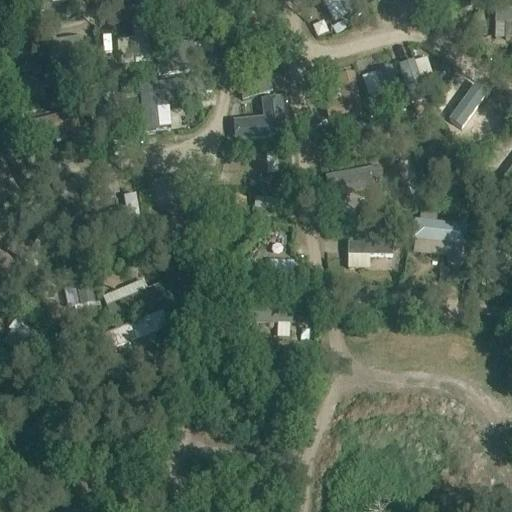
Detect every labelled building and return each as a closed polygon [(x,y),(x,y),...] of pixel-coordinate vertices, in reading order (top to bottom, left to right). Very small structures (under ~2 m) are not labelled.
[(49,0),(37,0),(40,16),(52,14),(49,0)] [(146,19),(132,20),(136,67),(150,66),(146,19)] [(84,46),(71,48),(76,83),(89,81),(84,46)] [(46,84),(40,49),(14,54),(20,88),(46,84)] [(177,77),(218,75),(217,61),(176,63),(177,77)] [(435,99),(454,74),(443,67),(425,92),(435,99)] [(354,77),(339,80),(348,126),(364,123),(354,77)] [(45,103),(54,100),(50,82),(40,85),(45,103)] [(193,99),(192,82),(143,86),(144,102),(193,99)] [(157,102),(141,104),(145,139),(160,138),(157,102)] [(485,154),(511,122),(489,103),(463,135),(485,154)] [(13,109),(18,121),(30,117),(25,104),(13,109)] [(22,127),(28,150),(80,136),(74,114),(22,127)] [(182,137),(200,135),(198,115),(180,116),(182,137)] [(101,117),(90,120),(95,142),(106,139),(101,117)] [(54,173),(77,163),(69,144),(46,154),(54,173)] [(469,199),(459,156),(444,160),(453,202),(469,199)] [(412,165),(416,185),(426,183),(421,163),(412,165)] [(136,197),(124,199),(130,230),(142,228),(136,197)] [(420,236),(465,238),(466,222),(421,220),(420,236)] [(189,223),(152,225),(153,238),(190,236),(189,223)] [(86,261),(73,264),(81,305),(94,303),(86,261)] [(250,280),(249,294),(296,298),(297,283),(250,280)] [(112,319),(164,298),(158,284),(106,306),(112,319)] [(170,324),(164,308),(109,330),(116,346),(170,324)] [(54,344),(19,315),(9,327),(44,356),(54,344)] [(298,345),(297,331),(285,331),(286,346),(298,345)] [(0,454),(39,454),(39,438),(0,438),(0,454)]
